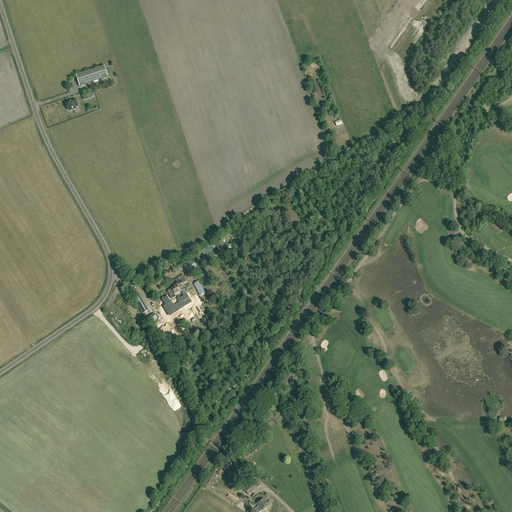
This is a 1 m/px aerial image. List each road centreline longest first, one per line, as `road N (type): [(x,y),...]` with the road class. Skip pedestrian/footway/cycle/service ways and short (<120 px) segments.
road 1 (unclassified): [(0,372),(95,307),(111,273),(106,249),(45,138),(0,3)]
road 2 (track): [(111,273),(130,283),(330,160)]
